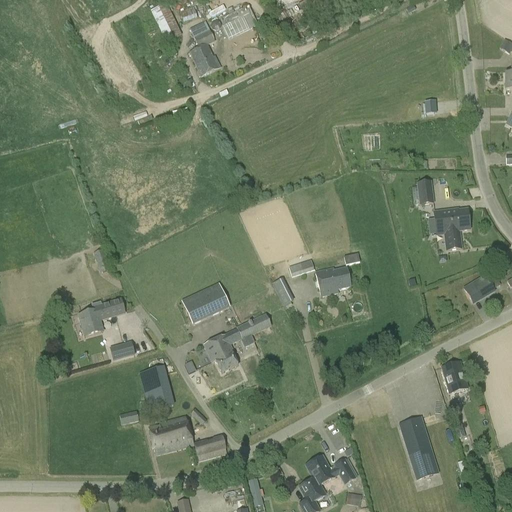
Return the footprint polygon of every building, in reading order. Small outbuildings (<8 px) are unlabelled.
[(181,37),(166,4),(150,12),(166,45),(181,37)] [(228,38),(258,27),(250,7),(220,18),(228,38)] [(183,24),(197,19),(194,9),(179,14),(183,24)] [(211,23),(210,27),(212,31),(216,32),(219,31),(221,27),(219,23),(216,22),(211,23)] [(200,78),(216,71),(211,61),(213,60),(206,46),(213,43),(208,32),(194,39),(199,50),(189,54),(200,78)] [(504,41),(499,50),(504,53),(509,45),(504,41)] [(416,184),(419,207),(434,206),(431,183),(416,184)] [(461,250),(459,232),(469,231),(467,212),(453,213),(453,212),(433,214),(436,237),(444,236),(446,252),(461,250)] [(93,255),(100,275),(112,271),(105,251),(93,255)] [(346,267),(359,264),(357,255),(344,258),(346,267)] [(314,272),(310,262),(288,269),(291,279),(314,272)] [(350,289),(346,270),(333,273),(333,270),(315,274),(320,298),(336,295),(335,292),(350,289)] [(473,307),(495,293),(494,291),(500,287),(493,274),(485,278),(485,277),(463,290),(473,307)] [(271,286),(282,308),(294,302),(282,280),(271,286)] [(181,303),(192,327),(230,309),(219,285),(181,303)] [(101,312),(96,313),(96,312),(78,317),(84,339),(102,333),(98,319),(103,318),(103,319),(125,313),(122,302),(100,308),(101,312)] [(230,346),(271,327),(266,316),(236,329),(237,331),(203,347),(211,365),(216,363),(222,375),(238,367),(232,355),(234,354),(230,346)] [(251,337),(241,341),(244,349),(254,345),(251,337)] [(134,356),(131,345),(110,351),(113,362),(134,356)] [(191,364),(184,367),(188,376),(195,372),(191,364)] [(460,364),(441,369),(449,396),(467,390),(460,364)] [(149,414),(174,407),(164,368),(139,375),(149,414)] [(207,422),(195,410),(190,415),(201,428),(207,422)] [(457,412),(449,415),(457,440),(465,438),(457,412)] [(121,427),(137,424),(135,413),(119,416),(121,427)] [(409,459),(418,456),(422,468),(434,464),(420,419),(399,426),(409,459)] [(186,420),(148,430),(157,457),(193,448),(186,420)] [(221,438),(193,445),(198,463),(226,456),(221,438)] [(306,467),(314,481),(300,489),(307,502),(300,506),(303,511),(318,511),(314,503),(325,497),(319,487),(333,479),(339,475),(345,486),(355,480),(344,462),(335,467),(336,470),(330,473),(322,458),(306,467)] [(462,462),(456,464),(460,477),(466,475),(462,462)] [(255,480),(247,482),(253,500),(260,498),(255,480)] [(347,495),(345,506),(359,508),(361,497),(347,495)] [(189,511),(188,501),(176,504),(178,511),(189,511)]
